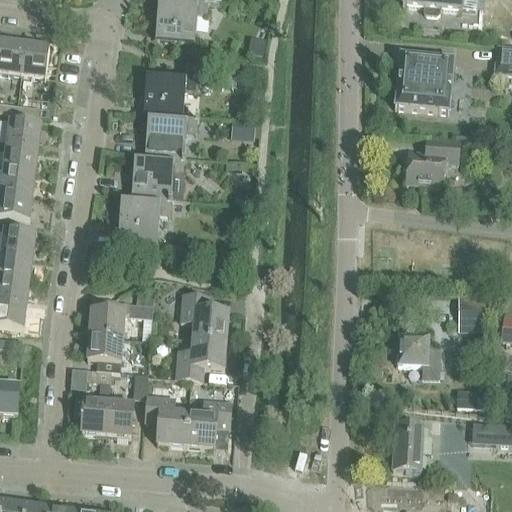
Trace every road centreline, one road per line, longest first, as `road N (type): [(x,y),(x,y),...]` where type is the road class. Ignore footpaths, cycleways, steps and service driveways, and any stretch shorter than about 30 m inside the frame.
road 1 (residential): [(42,475),(108,25)]
road 2 (residential): [(334,506),(352,212)]
road 3 (residential): [(296,498),(42,475)]
road 4 (residential): [(352,212),(355,0)]
road 5 (residential): [(511,230),(352,212)]
